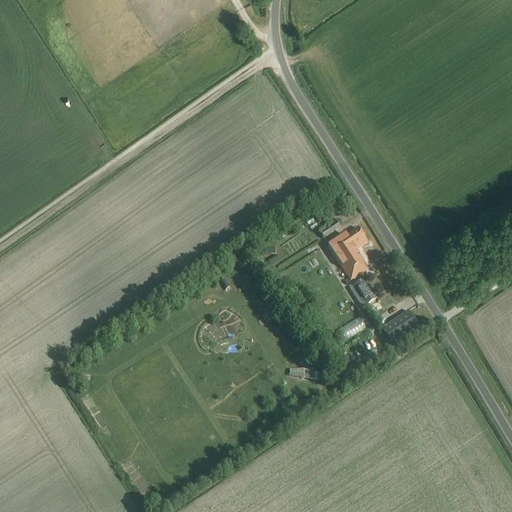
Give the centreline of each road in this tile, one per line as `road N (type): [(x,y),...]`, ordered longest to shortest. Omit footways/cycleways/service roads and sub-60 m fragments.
road 1 (unclassified): [(511,441),(288,80),(275,50),(277,0)]
road 2 (track): [(0,245),(276,54)]
